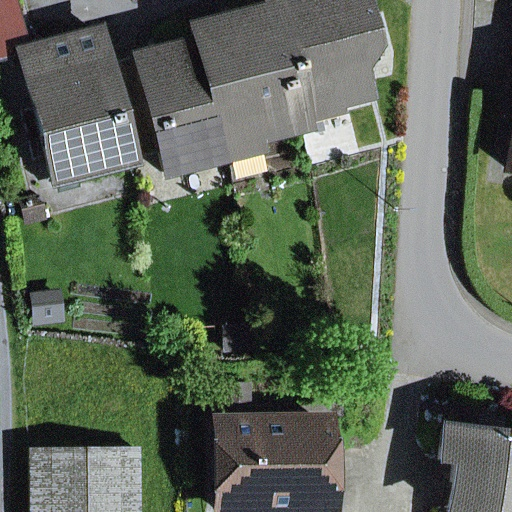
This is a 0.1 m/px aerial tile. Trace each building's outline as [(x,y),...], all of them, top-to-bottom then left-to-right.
[(0,0),(0,56),(18,52),(23,51),(10,0),(0,0)] [(265,0),(267,7),(295,113),(362,96),(351,51),(370,46),(358,0),(265,0)] [(295,113),(267,7),(192,26),(196,41),(223,146),(299,128),(295,113)] [(77,175),(128,160),(124,142),(104,65),(95,32),(23,51),(18,52),(46,164),(72,157),(77,175)] [(223,146),(196,41),(104,65),(124,142),(152,134),(157,153),(162,173),(201,163),(198,152),(223,146)] [(128,160),(157,153),(152,134),(124,142),(128,160)] [(215,511),(323,511),(322,423),(215,424),(215,511)] [(511,511),(511,436),(442,428),(438,461),(453,463),(446,511),(511,511)] [(28,451),(28,511),(135,511),(135,450),(28,451)]
